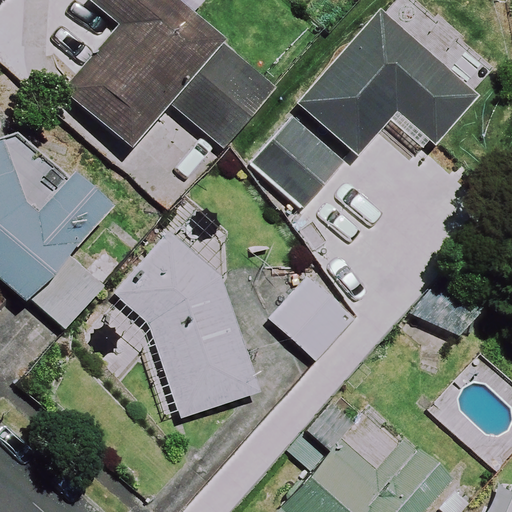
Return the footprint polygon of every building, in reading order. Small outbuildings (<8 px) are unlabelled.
[(269,95),(161,0),(91,0),(85,7),(115,34),(61,96),(127,154),(121,161),(171,205),(269,95)] [(432,150),(490,79),(460,54),(445,73),(374,15),(296,111),(355,159),(390,115),(432,150)] [(341,166),(290,120),(248,167),(300,213),(341,166)] [(0,287),(26,310),(61,340),(103,291),(68,262),(103,221),(59,184),(27,222),(10,207),(26,201),(2,139),(0,139),(0,287)] [(213,276),(161,236),(113,299),(159,334),(140,348),(167,425),(254,395),(213,276)] [(484,305),(444,273),(412,314),(452,346),(484,305)] [(350,321),(305,280),(266,322),(311,364),(350,321)] [(421,511),(444,486),(400,449),(373,479),(336,447),(280,511),(421,511)] [(511,511),(511,488),(501,511),(511,511)]
